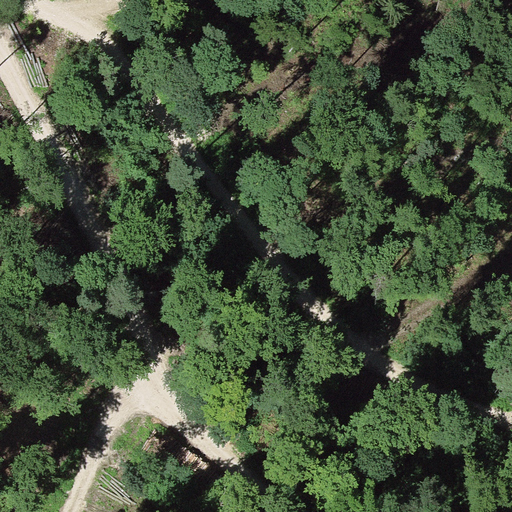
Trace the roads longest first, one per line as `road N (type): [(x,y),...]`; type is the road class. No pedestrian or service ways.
road 1 (track): [(22,0),(69,15),(109,50),(340,335),(511,426)]
road 2 (track): [(287,511),(142,370),(83,222),(0,51)]
road 3 (track): [(142,370),(62,511)]
